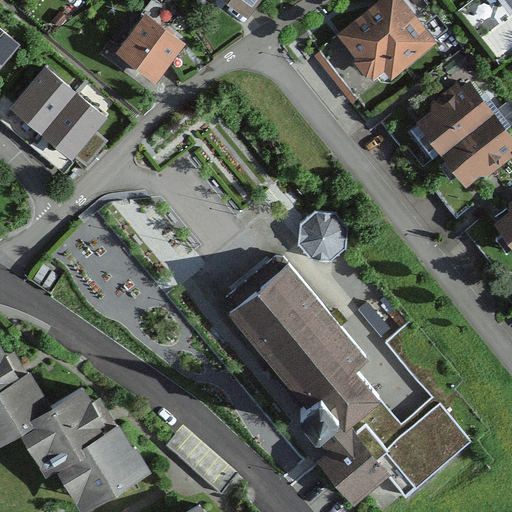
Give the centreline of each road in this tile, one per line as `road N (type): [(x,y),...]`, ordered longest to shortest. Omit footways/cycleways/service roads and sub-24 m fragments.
road 1 (residential): [(511,365),(255,39)]
road 2 (residential): [(298,511),(173,398),(0,276)]
road 3 (residential): [(255,39),(156,120),(65,214)]
road 4 (unknown): [(122,155),(204,210),(244,258)]
